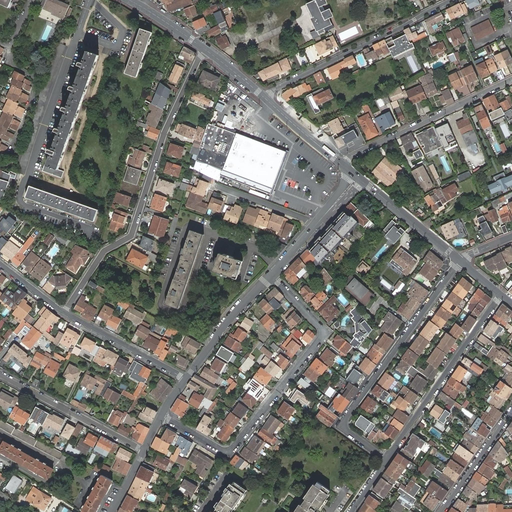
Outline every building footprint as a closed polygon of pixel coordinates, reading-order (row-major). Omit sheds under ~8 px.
[(64,18),(70,6),(57,0),(43,0),(41,6),(44,7),(43,8),(53,13),(64,18)] [(189,5),(187,0),(185,0),(176,4),(175,4),(167,5),(168,11),(176,10),(189,5)] [(312,0),(313,1),(307,4),(313,18),(311,19),(316,30),(311,33),(313,39),(326,33),(324,29),(332,25),(329,18),(333,17),(330,9),(325,11),(323,6),(327,4),(325,0),(312,0)] [(466,0),(470,10),(479,5),(478,4),(483,2),(485,1),(484,0),(466,0)] [(461,3),(447,10),(451,18),(451,20),(468,12),(464,4),(462,5),(461,3)] [(184,10),(188,19),(198,15),(194,5),(184,10)] [(213,14),(218,11),(216,5),(201,11),(204,17),(213,14)] [(218,11),(213,14),(218,26),(222,32),(229,29),(220,11),(218,11)] [(441,12),(425,20),(431,34),(439,30),(438,28),(433,29),(430,23),(436,21),(437,23),(444,19),(441,12)] [(203,18),(193,22),(195,29),(197,29),(197,30),(203,28),(203,26),(206,25),(203,18)] [(489,20),(471,28),(476,40),(494,32),(489,20)] [(207,32),(210,38),(222,32),(218,26),(209,31),(207,32)] [(137,78),(152,33),(136,27),(121,72),(137,78)] [(404,31),(406,34),(410,43),(412,42),(420,39),(425,36),(427,35),(426,32),(418,35),(417,36),(415,32),(411,34),(409,28),(404,31)] [(459,28),(447,34),(449,38),(451,37),(455,46),(465,42),(459,28)] [(390,51),(391,53),(392,55),(393,57),(414,47),(412,42),(410,43),(406,34),(393,40),(391,37),(385,40),(390,51)] [(217,42),(222,49),(230,45),(227,38),(226,38),(225,35),(221,37),(220,35),(215,37),(217,42)] [(333,35),(321,41),(314,44),(319,54),(326,51),(326,50),(330,48),(333,47),(333,46),(338,44),(336,41),(333,35)] [(184,46),(176,40),(173,46),(172,48),(181,52),(184,46)] [(372,46),(376,52),(378,55),(382,53),(383,55),(390,51),(385,40),(372,46)] [(442,41),(429,47),(432,56),(436,54),(437,57),(442,56),(441,54),(444,53),(443,50),(445,49),(442,41)] [(44,79),(51,82),(66,46),(59,43),(44,79)] [(492,53),(488,45),(478,50),(479,51),(480,50),(480,51),(485,48),(488,54),(492,53)] [(184,46),(181,52),(180,55),(179,58),(183,60),(185,57),(193,60),(196,53),(187,47),(184,46)] [(372,58),(373,61),(377,59),(379,58),(378,55),(376,52),(372,46),(371,46),(374,51),(373,52),(371,53),(370,51),(368,48),(363,50),(368,60),(372,58)] [(511,63),(511,59),(507,50),(500,53),(506,66),(511,63)] [(90,81),(99,55),(87,51),(86,56),(84,59),(83,63),(80,62),(78,66),(82,67),(77,80),(76,83),(75,87),(71,86),(70,89),(73,91),(70,101),(68,104),(67,108),(64,107),(62,110),(66,111),(62,122),(61,125),(60,129),(56,128),(55,131),(58,133),(55,142),(54,146),(52,150),(49,149),(47,152),(51,154),(50,157),(49,159),(47,159),(42,171),(61,178),(64,171),(58,169),(67,145),(74,124),(81,103),(90,81)] [(448,56),(451,63),(454,61),(456,61),(457,60),(453,53),(448,56)] [(506,66),(500,53),(494,56),(500,69),(506,66)] [(349,57),(345,60),(345,61),(328,69),(333,79),(341,75),(339,72),(343,70),(342,68),(345,66),(346,67),(352,64),(352,65),(356,63),(353,55),(349,57)] [(265,68),(263,69),(264,70),(260,72),(261,75),(264,80),(268,77),(269,79),(273,77),(274,80),(279,77),(277,74),(291,68),(286,58),(277,62),(277,63),(265,69),(265,68)] [(484,62),(489,73),(497,70),(493,60),(492,61),(491,58),(484,62)] [(484,62),(477,66),(482,77),(489,73),(484,62)] [(183,68),(175,65),(169,79),(176,83),(183,68)] [(460,71),(467,85),(479,79),(472,65),(460,71)] [(360,70),(351,74),(353,79),(362,74),(360,70)] [(23,78),(24,75),(14,71),(12,77),(14,78),(29,85),(31,81),(25,78),(25,79),(23,79),(23,78)] [(163,74),(157,71),(154,78),(160,82),(163,74)] [(204,71),(199,82),(214,90),(220,79),(204,71)] [(460,71),(448,77),(455,91),(467,85),(460,71)] [(316,74),(321,85),(326,83),(321,72),(316,74)] [(422,77),(418,79),(419,81),(420,80),(422,84),(432,79),(432,80),(433,79),(430,73),(429,73),(427,74),(422,77)] [(30,91),(32,87),(29,85),(14,78),(11,84),(12,85),(21,89),(22,87),(22,86),(24,87),(23,88),(30,91)] [(432,79),(421,85),(421,86),(425,93),(435,88),(432,79)] [(24,174),(51,82),(44,80),(17,172),(24,174)] [(165,86),(160,82),(156,93),(167,100),(171,90),(165,86)] [(171,90),(177,94),(179,90),(167,83),(165,86),(171,90)] [(27,100),(29,95),(23,93),(22,94),(21,93),(21,92),(22,90),(21,89),(12,85),(9,91),(27,100)] [(282,97),(287,101),(306,92),(304,88),(302,89),(301,86),(292,90),(282,97)] [(406,93),(408,97),(411,104),(426,98),(420,86),(406,93)] [(323,88),(307,96),(315,114),(320,112),(318,105),(333,98),(330,90),(325,92),(323,88)] [(402,92),(400,88),(389,92),(394,102),(391,103),(399,120),(404,118),(396,101),(404,98),(405,98),(408,97),(406,93),(405,90),(402,92)] [(442,92),(447,105),(454,101),(450,91),(449,88),(442,92)] [(25,104),(27,100),(9,91),(6,97),(8,98),(16,102),(17,100),(18,99),(19,100),(19,101),(25,104)] [(208,108),(212,110),(213,109),(215,103),(211,101),(212,101),(204,97),(205,96),(199,93),(199,95),(194,92),(191,98),(190,101),(194,103),(195,100),(205,104),(204,107),(208,109),(208,108)] [(167,100),(156,93),(151,103),(163,109),(167,100)] [(0,94),(0,101),(5,104),(8,98),(6,97),(3,96),(0,94)] [(390,102),(387,94),(382,96),(385,104),(390,102)] [(504,114),(494,94),(483,100),(488,110),(491,109),(493,112),(489,113),(492,120),(504,114)] [(511,105),(511,99),(509,95),(505,97),(507,99),(499,103),(509,121),(511,119),(511,111),(511,109),(511,108),(511,106),(511,105)] [(23,113),(25,109),(19,106),(19,107),(17,106),(17,105),(18,103),(16,102),(8,98),(5,104),(23,113)] [(148,120),(146,125),(148,125),(151,126),(155,128),(157,123),(156,123),(158,118),(159,119),(161,114),(163,109),(151,103),(150,102),(146,100),(143,107),(147,109),(152,110),(150,115),(149,114),(147,119),(148,120)] [(480,101),(473,104),(477,114),(483,127),(488,125),(491,124),(485,110),(480,101)] [(5,105),(2,111),(4,111),(6,113),(12,116),(13,113),(14,113),(15,113),(15,114),(21,117),(23,113),(5,104),(5,105)] [(4,111),(0,117),(8,121),(18,126),(20,122),(14,119),(14,120),(12,119),(13,118),(13,116),(12,116),(6,113),(4,111)] [(390,111),(379,117),(384,128),(395,123),(390,111)] [(475,142),(479,140),(466,112),(462,114),(464,119),(456,122),(467,146),(471,144),(472,146),(476,144),(475,142)] [(368,114),(359,118),(366,134),(375,129),(368,114)] [(341,116),(328,122),(334,135),(343,130),(339,120),(343,119),(341,116)] [(8,121),(0,117),(0,118),(0,124),(8,129),(9,126),(9,125),(11,126),(10,127),(16,130),(18,126),(8,121)] [(157,139),(160,131),(148,126),(148,125),(146,125),(137,121),(136,125),(147,129),(145,134),(148,135),(147,135),(157,139)] [(205,175),(213,179),(218,182),(220,176),(223,169),(230,172),(270,187),(284,152),(241,136),(229,131),(208,123),(206,130),(202,140),(200,147),(200,148),(194,169),(205,175)] [(447,155),(460,150),(448,123),(435,129),(442,146),(447,155)] [(499,126),(505,138),(511,134),(511,132),(508,124),(506,124),(506,123),(499,126)] [(8,129),(0,124),(0,132),(9,137),(12,138),(14,134),(8,131),(8,132),(6,131),(8,129)] [(197,139),(202,140),(206,130),(203,129),(202,133),(196,131),(196,129),(183,124),(182,125),(178,124),(176,130),(180,132),(179,134),(192,139),(193,139),(196,140),(197,139)] [(433,127),(415,135),(421,146),(423,145),(424,147),(422,148),(425,154),(442,146),(433,127)] [(354,129),(335,139),(339,148),(358,137),(354,129)] [(0,132),(0,137),(2,137),(1,138),(7,141),(9,137),(0,132)] [(412,132),(401,137),(408,150),(414,147),(411,142),(415,140),(412,132)] [(497,154),(502,152),(499,142),(494,144),(497,154)] [(171,144),(168,154),(181,158),(184,148),(171,144)] [(152,154),(153,151),(148,149),(149,147),(144,146),(142,151),(152,154)] [(196,160),(198,155),(200,149),(193,147),(191,153),(194,154),(193,159),(196,160)] [(142,151),(141,150),(140,152),(136,150),(130,167),(139,170),(145,152),(142,151)] [(286,153),(284,152),(270,187),(273,188),(286,153)] [(439,159),(448,174),(452,171),(444,156),(439,159)] [(397,166),(385,157),(373,172),(389,186),(395,178),(398,180),(403,175),(400,172),(403,169),(397,165),(397,166)] [(511,160),(502,164),(504,169),(511,165),(511,160)] [(168,163),(165,172),(178,176),(181,167),(168,163)] [(429,165),(436,180),(439,178),(432,164),(429,165)] [(423,165),(413,171),(422,190),(433,184),(423,165)] [(130,167),(129,167),(124,181),(137,185),(142,171),(139,170),(130,167)] [(230,172),(223,169),(220,176),(270,194),(273,188),(270,187),(230,172)] [(11,175),(0,170),(0,199),(3,200),(11,175)] [(469,171),(458,176),(460,181),(471,176),(469,171)] [(211,184),(212,181),(213,179),(205,175),(203,181),(208,183),(211,184)] [(506,176),(495,181),(496,182),(493,183),(494,183),(496,190),(498,190),(511,184),(511,179),(510,175),(507,177),(506,176)] [(202,196),(203,196),(208,183),(203,181),(197,178),(194,187),(188,185),(187,190),(192,192),(202,196)] [(159,184),(157,189),(158,190),(172,194),(175,185),(160,180),(159,184)] [(435,203),(431,206),(434,210),(443,205),(443,203),(457,195),(459,194),(457,191),(460,189),(461,189),(460,188),(457,182),(452,185),(441,190),(440,188),(436,190),(434,192),(435,194),(437,194),(440,198),(434,202),(435,203)] [(187,190),(188,185),(182,183),(180,189),(186,191),(187,190)] [(496,190),(494,183),(488,186),(491,193),(496,190)] [(43,190),(30,186),(26,197),(94,221),(98,210),(84,205),(71,200),(63,197),(50,193),(43,190)] [(424,197),(430,207),(431,206),(435,203),(434,202),(440,198),(437,194),(435,194),(434,192),(433,191),(429,193),(424,197)] [(131,197),(115,192),(113,200),(117,201),(116,202),(128,206),(131,197)] [(206,213),(208,207),(209,205),(200,202),(202,196),(192,192),(186,205),(206,213)] [(154,197),(150,208),(163,212),(166,201),(154,197)] [(220,211),(223,204),(224,201),(220,200),(219,201),(216,199),(216,198),(214,197),(212,197),(209,205),(208,207),(220,211)] [(351,202),(343,210),(348,215),(349,214),(351,216),(360,224),(361,224),(364,227),(367,230),(374,224),(370,220),(358,209),(351,202)] [(242,208),(235,205),(234,208),(228,206),(224,218),(237,223),(242,208)] [(255,225),(261,209),(257,208),(256,210),(248,207),(243,221),(255,225)] [(128,214),(116,209),(115,210),(112,220),(109,229),(115,231),(116,227),(120,229),(123,230),(125,224),(123,223),(125,218),(127,218),(128,214)] [(267,228),(271,216),(267,214),(264,213),(265,211),(261,209),(255,225),(255,226),(259,227),(260,225),(267,228)] [(498,220),(494,209),(489,211),(490,213),(486,215),(488,220),(492,218),(493,222),(498,220)] [(511,218),(508,209),(499,213),(503,222),(508,220),(508,221),(511,219),(511,218)] [(329,274),(342,259),(334,253),(360,224),(351,216),(349,214),(348,215),(343,210),(340,212),(335,217),(331,221),(327,225),(324,228),(316,238),(307,247),(308,249),(319,262),(325,268),(329,274)] [(283,220),(284,218),(272,214),(271,216),(267,228),(279,232),(283,220)] [(483,215),(477,218),(482,230),(479,231),(483,237),(492,232),(483,215)] [(0,250),(0,251),(5,245),(0,241),(0,240),(3,236),(4,236),(16,222),(11,218),(8,221),(2,216),(0,219),(0,225),(3,228),(0,232),(0,250)] [(155,216),(150,233),(163,237),(168,220),(155,216)] [(178,218),(174,217),(165,246),(169,247),(171,239),(176,223),(178,218)] [(459,218),(440,227),(446,241),(456,236),(458,240),(467,236),(459,218)] [(392,219),(384,229),(387,232),(385,234),(395,243),(405,231),(401,227),(399,229),(395,225),(396,223),(392,219)] [(287,222),(283,220),(279,232),(278,235),(287,238),(288,234),(289,235),(291,232),(292,232),(294,226),(290,225),(286,223),(287,222)] [(50,230),(43,241),(48,245),(56,234),(50,230)] [(174,278),(165,304),(177,308),(186,284),(194,259),(203,234),(190,230),(180,259),(181,259),(174,278)] [(352,239),(356,243),(364,235),(360,231),(352,239)] [(63,245),(69,238),(60,234),(56,239),(63,245)] [(155,240),(143,235),(141,244),(138,245),(152,252),(155,240)] [(23,246),(11,236),(6,243),(5,245),(1,250),(9,257),(8,258),(12,260),(20,249),(23,246)] [(34,240),(30,237),(23,246),(20,249),(12,260),(12,261),(18,266),(25,257),(22,254),(26,250),(34,240)] [(279,254),(287,246),(275,242),(271,247),(279,254)] [(86,255),(89,251),(75,245),(74,247),(78,250),(75,254),(67,267),(75,272),(81,263),(83,264),(88,256),(86,255)] [(511,259),(511,248),(511,246),(506,248),(507,250),(503,252),(508,262),(511,259)] [(391,262),(406,275),(416,263),(415,262),(417,260),(402,248),(391,262)] [(142,268),(148,257),(134,250),(133,254),(131,253),(127,260),(142,268)] [(307,250),(300,258),(307,267),(315,259),(307,250)] [(443,262),(430,251),(423,260),(427,263),(438,271),(443,264),(443,262)] [(40,259),(31,252),(23,263),(28,267),(26,269),(31,273),(37,265),(36,264),(40,259)] [(148,257),(163,265),(165,259),(150,252),(148,257)] [(497,256),(493,258),(498,269),(499,270),(508,266),(501,252),(497,255),(497,256)] [(213,270),(213,271),(218,272),(218,273),(227,277),(228,276),(237,279),(243,261),(234,258),(234,257),(224,254),(224,255),(219,253),(218,257),(217,257),(213,266),(215,266),(213,270)] [(300,258),(296,261),(303,268),(306,272),(309,269),(307,267),(300,258)] [(498,269),(493,258),(489,259),(488,260),(487,259),(483,261),(487,268),(492,272),(498,269)] [(37,265),(31,273),(41,281),(51,267),(41,259),(37,265)] [(297,275),(300,278),(306,272),(303,268),(296,261),(290,268),(296,274),(297,275)] [(363,261),(356,268),(363,275),(370,268),(363,261)] [(316,265),(321,271),(325,268),(319,262),(316,265)] [(427,263),(420,273),(430,281),(432,278),(438,271),(427,263)] [(290,268),(284,274),(294,284),(298,280),(296,277),(297,275),(296,274),(290,268)] [(316,295),(333,278),(329,274),(325,268),(321,271),(315,277),(316,278),(317,277),(323,283),(313,292),(316,295)] [(52,275),(48,281),(55,287),(56,288),(66,287),(73,278),(66,274),(64,276),(61,276),(60,276),(56,276),(55,277),(52,275)] [(374,296),(351,275),(342,284),(346,288),(345,288),(365,306),(374,296)] [(431,321),(440,327),(441,328),(446,321),(451,313),(457,306),(462,299),(467,292),(472,285),(463,277),(460,281),(459,281),(456,284),(454,287),(455,288),(452,292),(449,296),(448,295),(446,298),(444,301),(445,302),(441,306),(438,311),(437,310),(435,313),(433,316),(434,317),(431,321)] [(98,285),(91,280),(88,284),(96,289),(98,285)] [(403,283),(399,280),(394,287),(397,290),(403,283)] [(425,297),(429,291),(416,282),(412,288),(425,297)] [(111,293),(98,285),(96,289),(109,297),(111,293)] [(312,298),(312,299),(314,296),(313,295),(312,296),(311,295),(313,293),(306,285),(302,289),(302,290),(301,291),(300,293),(302,295),(305,298),(306,299),(305,300),(307,302),(312,298)] [(12,294),(7,289),(0,298),(15,310),(24,299),(27,294),(20,288),(16,293),(17,294),(15,297),(12,294)] [(285,298),(275,288),(267,296),(268,297),(265,299),(269,304),(272,307),(274,304),(277,306),(285,298)] [(412,288),(408,294),(411,296),(412,297),(421,303),(425,297),(412,288)] [(485,294),(478,288),(472,297),(469,301),(476,307),(477,305),(479,303),(485,294)] [(327,296),(321,290),(314,297),(315,297),(312,301),(315,305),(314,306),(317,309),(323,303),(321,301),(327,296)] [(119,302),(121,298),(111,293),(109,297),(119,302)] [(491,299),(485,294),(479,303),(485,308),(491,299)] [(82,296),(80,300),(74,309),(83,313),(87,305),(88,304),(83,302),(86,298),(82,296)] [(415,311),(421,303),(412,297),(411,298),(412,299),(408,304),(406,303),(406,305),(415,311)] [(129,307),(131,304),(121,298),(119,302),(118,304),(127,309),(129,307)] [(15,310),(13,313),(17,316),(23,320),(24,319),(28,314),(32,308),(27,305),(27,306),(25,305),(26,303),(27,302),(24,299),(15,310)] [(266,312),(267,314),(274,309),(272,307),(269,304),(265,299),(259,304),(266,312)] [(347,312),(354,305),(352,302),(345,309),(347,312)] [(399,309),(397,311),(409,320),(415,311),(406,305),(403,303),(399,309)] [(475,314),(479,316),(482,311),(485,308),(479,303),(477,305),(476,307),(472,312),(475,314)] [(511,310),(503,303),(499,309),(510,317),(511,318),(511,316),(511,310)] [(145,316),(147,313),(144,311),(142,314),(134,309),(135,306),(131,304),(129,307),(127,309),(124,316),(140,325),(145,316)] [(329,307),(326,304),(319,310),(321,314),(322,313),(326,317),(325,318),(328,321),(329,321),(335,316),(335,315),(338,312),(335,308),(334,309),(331,305),(329,307)] [(83,313),(81,316),(90,321),(96,310),(87,305),(83,313)] [(114,310),(104,305),(97,319),(101,321),(102,318),(107,322),(110,315),(111,315),(113,312),(114,310)] [(291,305),(281,316),(285,320),(294,311),(296,310),(291,305)] [(57,317),(44,307),(39,313),(42,316),(51,324),(54,321),(57,323),(60,318),(57,317)] [(355,308),(351,311),(355,316),(353,318),(356,322),(357,332),(354,336),(355,337),(350,344),(352,345),(357,350),(358,348),(366,337),(372,329),(363,317),(355,308)] [(510,317),(499,309),(495,315),(507,323),(509,321),(506,320),(508,318),(509,318),(510,317)] [(302,319),(294,311),(285,320),(285,321),(286,320),(291,326),(290,327),(292,328),(302,319)] [(387,321),(380,330),(385,333),(389,336),(391,333),(392,334),(402,321),(389,312),(385,318),(386,320),(387,321)] [(34,319),(28,314),(24,319),(30,324),(34,319)] [(267,314),(260,321),(268,330),(276,323),(267,314)] [(110,315),(107,322),(106,324),(113,328),(118,318),(111,315),(110,315)] [(511,326),(507,323),(495,315),(492,319),(498,323),(500,322),(508,327),(509,327),(510,327),(508,331),(511,333),(511,326)] [(33,327),(43,334),(46,330),(51,324),(42,316),(33,327)] [(464,329),(468,332),(476,320),(470,316),(462,327),(464,329)] [(239,328),(248,333),(252,336),(254,334),(248,330),(254,322),(246,317),(241,325),(241,326),(239,328)] [(121,320),(118,318),(113,328),(116,329),(121,320)] [(21,322),(14,331),(14,332),(17,335),(25,326),(31,330),(21,342),(31,349),(43,334),(33,327),(30,324),(24,319),(23,320),(21,322)] [(419,356),(424,349),(429,341),(434,335),(440,327),(431,321),(430,320),(428,324),(429,324),(426,328),(423,332),(422,331),(420,334),(417,337),(419,338),(415,342),(413,346),(412,345),(409,349),(414,352),(419,356)] [(499,325),(491,320),(484,331),(491,336),(495,339),(499,332),(500,333),(504,328),(499,325)] [(454,327),(449,334),(457,339),(464,329),(462,327),(455,322),(450,324),(454,327)] [(150,332),(151,331),(140,325),(135,333),(146,340),(148,335),(150,332)] [(176,336),(179,331),(169,325),(167,330),(164,334),(169,337),(172,333),(176,336)] [(7,339),(13,330),(9,327),(3,337),(7,339)] [(77,333),(67,328),(64,334),(63,336),(62,338),(61,340),(64,342),(67,341),(67,343),(71,345),(70,347),(74,347),(75,347),(75,345),(80,336),(77,334),(77,333)] [(231,334),(229,336),(239,342),(241,343),(248,333),(239,328),(234,335),(231,334)] [(63,336),(64,334),(59,331),(56,338),(46,330),(43,334),(58,346),(61,340),(62,338),(63,336)] [(302,335),(297,330),(296,331),(293,334),(294,336),(295,336),(298,339),(302,335)] [(309,343),(315,335),(309,330),(302,338),(309,343)] [(162,338),(150,332),(148,335),(160,342),(161,340),(162,338)] [(431,364),(437,368),(439,365),(438,364),(441,360),(444,356),(445,357),(447,354),(449,351),(448,350),(450,346),(453,342),(454,343),(457,339),(449,334),(447,332),(442,340),(437,347),(432,354),(427,361),(431,364)] [(385,351),(394,340),(385,333),(376,345),(385,351)] [(148,335),(146,340),(144,343),(156,350),(160,342),(148,335)] [(340,353),(343,356),(345,357),(347,354),(345,354),(352,345),(350,344),(338,335),(334,340),(336,341),(333,344),(342,351),(340,353)] [(495,348),(497,346),(481,335),(478,339),(487,345),(489,343),(493,346),(495,348)] [(188,339),(184,347),(195,353),(200,343),(187,336),(186,338),(188,339)] [(239,342),(229,336),(224,344),(234,350),(236,352),(241,344),(241,343),(239,342)] [(168,340),(163,337),(162,338),(161,340),(155,353),(160,355),(158,358),(163,360),(168,351),(167,351),(168,348),(165,346),(167,343),(168,340)] [(289,337),(283,345),(286,348),(294,354),(300,346),(292,340),(289,337)] [(85,338),(81,346),(91,352),(96,343),(85,338)] [(258,340),(251,349),(253,351),(256,347),(260,342),(258,340)] [(28,354),(14,343),(8,351),(9,351),(3,359),(6,362),(12,354),(23,363),(22,365),(26,368),(33,358),(29,355),(28,357),(26,356),(28,354)] [(274,343),(271,346),(276,351),(279,348),(274,343)] [(496,357),(500,351),(495,348),(493,346),(488,352),(476,343),(473,346),(494,360),(496,357)] [(369,353),(366,357),(376,365),(383,354),(385,351),(376,345),(375,344),(373,347),(371,349),(369,353)] [(509,354),(508,354),(501,349),(502,347),(498,344),(497,346),(495,348),(500,351),(496,357),(494,360),(497,362),(501,365),(503,362),(509,354)] [(107,351),(100,346),(93,360),(104,366),(106,361),(112,364),(115,366),(116,365),(120,357),(113,353),(112,352),(108,350),(107,351)] [(222,346),(216,355),(225,359),(227,356),(229,358),(231,355),(229,353),(230,351),(222,346)] [(260,351),(270,358),(274,362),(283,369),(289,362),(281,355),(276,361),(274,360),(275,359),(271,356),(273,354),(262,346),(259,350),(260,351)] [(508,354),(510,351),(503,346),(502,347),(501,349),(508,354)] [(81,350),(75,347),(74,347),(71,353),(78,356),(81,350)] [(318,359),(327,366),(330,368),(334,362),(332,361),(336,355),(337,356),(338,355),(342,358),(343,356),(340,353),(331,347),(329,349),(327,348),(318,359)] [(253,351),(249,357),(251,359),(256,353),(258,354),(260,351),(259,350),(256,348),(253,351)] [(251,349),(244,357),(244,358),(247,359),(249,357),(253,351),(251,349)] [(410,359),(414,352),(409,349),(405,355),(410,359)] [(51,359),(46,356),(45,357),(37,352),(31,363),(39,368),(42,364),(47,366),(50,361),(51,359)] [(403,359),(411,365),(411,366),(419,356),(414,352),(410,359),(405,355),(402,359),(403,359)] [(179,360),(176,365),(184,370),(189,361),(181,356),(178,355),(177,358),(179,360)] [(129,362),(120,357),(116,365),(115,366),(114,368),(113,370),(122,375),(124,372),(127,373),(130,366),(128,365),(128,364),(129,362)] [(243,364),(240,367),(244,370),(246,372),(255,362),(251,359),(249,357),(247,359),(243,364)] [(368,375),(376,365),(366,357),(359,367),(368,375)] [(485,371),(465,357),(462,362),(465,364),(463,367),(468,370),(468,371),(471,368),(472,367),(481,373),(482,373),(484,374),(485,371)] [(211,368),(215,370),(221,373),(222,371),(221,370),(223,365),(225,366),(227,364),(217,358),(211,368)] [(317,358),(310,366),(320,373),(321,374),(327,366),(318,359),(317,358)] [(56,362),(51,359),(50,361),(47,366),(44,372),(54,377),(60,364),(56,362)] [(402,359),(395,368),(404,375),(411,365),(403,359),(402,359)] [(278,376),(283,369),(274,362),(269,369),(278,376)] [(478,365),(486,371),(488,368),(480,363),(478,365)] [(70,364),(64,375),(68,378),(70,379),(74,381),(81,370),(76,367),(75,366),(70,364)] [(144,384),(147,379),(147,378),(151,371),(138,364),(134,372),(131,377),(140,382),(139,385),(133,395),(137,397),(144,384)] [(432,380),(439,370),(437,368),(431,364),(426,371),(421,368),(419,371),(421,373),(422,374),(432,380)] [(468,370),(460,365),(458,368),(451,377),(459,382),(466,373),(468,370)] [(320,373),(310,366),(299,380),(310,388),(315,383),(313,382),(320,373)] [(209,380),(209,381),(214,384),(218,376),(220,377),(222,374),(221,373),(215,370),(214,372),(205,367),(201,375),(209,380)] [(264,386),(272,375),(262,367),(254,378),(264,386)] [(511,373),(504,367),(502,370),(507,373),(509,374),(504,381),(502,379),(501,381),(510,387),(511,388),(511,373)] [(350,382),(358,389),(360,386),(356,383),(362,375),(354,368),(346,379),(350,382)] [(91,372),(87,370),(85,374),(86,374),(81,383),(92,389),(96,382),(99,384),(95,393),(99,395),(100,394),(107,381),(104,379),(97,375),(95,379),(89,376),(91,372)] [(244,370),(241,374),(247,379),(250,375),(246,372),(244,370)] [(386,372),(377,384),(385,390),(388,386),(390,387),(396,379),(386,372)] [(204,397),(208,399),(210,400),(218,387),(196,375),(192,379),(209,389),(204,397)] [(426,381),(418,375),(411,385),(419,391),(422,387),(425,383),(426,381)] [(459,382),(451,377),(447,383),(458,390),(459,390),(462,393),(463,393),(467,388),(463,384),(459,382)] [(164,400),(173,388),(162,380),(153,392),(157,395),(164,400)] [(506,400),(511,390),(511,388),(510,387),(501,381),(499,380),(497,382),(499,383),(494,390),(491,388),(491,389),(493,390),(503,398),(506,400)] [(112,383),(107,381),(100,394),(104,397),(114,402),(116,404),(121,395),(118,394),(109,389),(112,383)] [(191,381),(187,386),(194,389),(193,389),(196,391),(200,386),(191,381)] [(225,392),(228,394),(237,383),(234,381),(231,384),(229,387),(228,388),(226,391),(225,392)] [(333,383),(330,381),(323,390),(326,392),(330,387),(333,383)] [(248,392),(255,399),(258,395),(257,394),(262,389),(253,382),(246,391),(248,392)] [(350,401),(358,389),(350,382),(346,387),(344,390),(342,389),(339,393),(340,394),(342,396),(350,401)] [(458,390),(447,383),(441,391),(451,398),(452,399),(458,390)] [(146,385),(144,384),(137,397),(136,397),(139,399),(141,394),(144,396),(146,393),(143,391),(146,385)] [(377,384),(371,392),(375,395),(380,399),(384,401),(390,394),(385,390),(377,384)] [(404,399),(408,402),(411,404),(418,395),(404,385),(401,390),(408,395),(404,399)] [(311,399),(295,387),(292,392),(294,393),(292,396),(291,396),(289,399),(295,402),(298,398),(308,404),(311,399)] [(15,396),(2,389),(0,393),(0,405),(8,410),(10,405),(15,396)] [(133,395),(124,390),(122,393),(135,399),(136,397),(137,397),(133,395)] [(329,397),(334,401),(344,408),(350,401),(342,396),(340,394),(339,393),(334,390),(329,397)] [(498,410),(506,400),(503,398),(493,390),(490,395),(492,397),(490,400),(488,403),(490,404),(498,410)] [(451,398),(441,391),(438,396),(445,400),(446,401),(453,406),(454,405),(456,402),(456,401),(452,399),(451,398)] [(241,397),(238,402),(240,403),(248,409),(250,406),(252,407),(257,400),(255,399),(248,392),(243,399),(241,397)] [(204,396),(201,394),(200,396),(195,393),(189,402),(198,408),(201,404),(205,406),(204,408),(208,410),(214,402),(210,400),(208,399),(204,397),(204,396)] [(19,398),(15,396),(10,405),(14,407),(19,398)] [(368,396),(360,408),(366,412),(369,414),(371,410),(377,403),(368,396)] [(396,402),(394,400),(392,403),(391,404),(397,407),(399,409),(403,412),(405,409),(404,408),(406,405),(408,402),(404,399),(400,396),(396,402)] [(171,415),(177,418),(178,415),(182,418),(186,412),(184,411),(189,404),(184,401),(178,398),(170,410),(171,415)] [(214,402),(208,410),(210,411),(211,412),(217,403),(214,401),(214,402)] [(344,408),(334,401),(328,409),(333,413),(336,408),(341,412),(344,408)] [(281,407),(291,414),(295,409),(285,402),(281,407)] [(459,403),(456,402),(454,405),(457,407),(460,409),(461,410),(463,407),(462,406),(459,403)] [(249,410),(248,409),(240,403),(233,411),(242,418),(249,410)] [(316,406),(321,409),(315,417),(330,427),(338,416),(319,403),(318,404),(318,403),(316,406)] [(485,412),(497,421),(503,413),(498,410),(490,404),(489,406),(492,407),(488,412),(486,411),(485,412)] [(449,412),(445,409),(444,410),(436,405),(430,413),(439,419),(438,420),(444,423),(447,419),(445,419),(448,415),(448,416),(450,413),(449,412)] [(12,411),(10,416),(14,418),(14,419),(18,421),(20,422),(24,425),(30,415),(24,411),(21,410),(20,409),(15,406),(12,411)] [(154,418),(157,412),(147,407),(145,406),(141,412),(144,414),(154,418)] [(41,425),(43,426),(49,414),(45,411),(44,412),(40,410),(40,409),(36,407),(29,419),(30,419),(32,419),(35,420),(35,422),(37,423),(39,422),(41,423),(41,425)] [(114,408),(113,410),(107,420),(117,426),(120,422),(122,423),(126,415),(127,413),(128,412),(125,411),(125,412),(116,407),(115,409),(114,408)] [(288,419),(291,414),(281,407),(278,412),(288,419)] [(199,415),(203,418),(205,414),(208,410),(204,408),(201,412),(199,415)] [(399,409),(393,417),(395,418),(403,425),(409,416),(403,412),(399,409)] [(206,415),(197,429),(207,435),(210,429),(206,427),(211,419),(207,416),(210,411),(208,410),(205,414),(206,415)] [(152,423),(154,418),(144,414),(141,412),(140,412),(138,416),(152,423)] [(224,421),(234,428),(237,425),(238,423),(241,419),(231,412),(224,421)] [(483,420),(485,422),(493,427),(497,421),(485,412),(484,412),(482,414),(484,415),(486,416),(483,420)] [(134,417),(127,413),(126,415),(122,423),(126,425),(127,423),(130,425),(134,417)] [(48,424),(53,416),(49,414),(43,426),(42,427),(46,429),(48,424)] [(53,416),(48,424),(59,430),(64,420),(54,414),(53,416)] [(271,415),(263,427),(272,434),(278,425),(282,428),(284,424),(281,421),(271,415)] [(375,426),(376,425),(371,422),(361,415),(355,423),(356,425),(365,431),(369,434),(372,430),(375,426)] [(0,427),(11,434),(60,460),(63,455),(63,453),(62,452),(54,448),(36,439),(22,432),(15,428),(6,422),(0,418),(0,427)] [(395,418),(390,425),(391,425),(399,431),(403,425),(395,418)] [(225,441),(234,428),(224,421),(221,419),(217,425),(221,427),(222,424),(225,426),(218,436),(225,441)] [(422,429),(427,424),(423,420),(418,425),(422,429)] [(478,432),(486,437),(490,431),(493,427),(485,422),(483,420),(482,420),(478,426),(479,426),(476,431),(478,432)] [(76,428),(67,423),(61,435),(69,439),(72,434),(76,428)] [(76,428),(72,434),(76,437),(79,432),(82,426),(83,425),(78,423),(76,428)] [(122,423),(121,424),(118,430),(128,436),(131,430),(131,429),(127,427),(128,426),(126,425),(122,423)] [(146,435),(149,428),(139,423),(139,425),(137,424),(136,427),(135,427),(134,429),(146,435)] [(393,439),(399,431),(391,425),(385,433),(389,436),(393,439)] [(142,443),(146,435),(134,429),(132,428),(131,429),(131,430),(134,432),(132,436),(133,437),(132,438),(142,443)] [(262,428),(258,434),(271,442),(274,444),(277,439),(275,437),(262,428)] [(469,434),(482,442),(486,437),(478,432),(476,431),(472,428),(471,429),(472,430),(469,434)] [(162,439),(170,443),(172,444),(174,446),(177,442),(180,436),(177,435),(168,429),(162,439)] [(369,434),(366,438),(371,442),(373,439),(377,441),(380,436),(386,440),(389,436),(385,433),(379,429),(377,433),(372,430),(369,434)] [(426,442),(413,433),(410,437),(411,438),(408,443),(409,443),(407,446),(410,448),(411,447),(416,450),(418,447),(421,449),(426,442)] [(463,437),(465,438),(478,448),(482,442),(469,434),(469,433),(467,437),(464,435),(463,437)] [(98,439),(89,434),(85,441),(83,440),(81,439),(77,447),(87,453),(88,451),(90,453),(92,450),(94,446),(98,439)] [(251,441),(247,447),(256,453),(258,454),(264,445),(266,443),(264,441),(255,435),(251,441)] [(114,442),(101,436),(94,449),(101,453),(103,449),(109,452),(114,442)] [(156,436),(151,447),(166,454),(168,451),(167,450),(170,443),(162,439),(156,436)] [(193,444),(180,436),(177,442),(181,445),(179,448),(182,449),(180,452),(186,455),(193,444)] [(462,445),(461,446),(474,454),(478,448),(465,438),(464,439),(465,440),(462,444),(462,445)] [(4,441),(0,448),(0,451),(9,457),(15,460),(32,469),(37,472),(48,479),(53,469),(46,465),(47,464),(44,462),(43,464),(39,461),(40,460),(37,458),(37,460),(21,451),(22,450),(19,448),(18,449),(14,447),(15,446),(12,444),(11,445),(4,441)] [(507,457),(509,455),(502,447),(500,443),(498,441),(494,448),(489,454),(493,457),(498,460),(499,462),(507,457)] [(118,444),(114,442),(109,452),(112,454),(118,444)] [(453,449),(452,450),(455,452),(469,461),(474,454),(461,446),(460,445),(458,443),(455,447),(456,448),(455,450),(453,449)] [(274,448),(281,453),(284,450),(276,444),(274,448)] [(402,448),(399,453),(408,460),(410,457),(412,458),(414,456),(413,456),(416,452),(415,451),(416,450),(411,447),(410,448),(407,446),(406,445),(403,449),(402,448)] [(172,454),(170,459),(176,462),(176,461),(178,456),(180,452),(182,449),(179,448),(178,447),(174,455),(172,454)] [(246,447),(241,454),(252,462),(255,458),(257,460),(259,456),(257,455),(246,447)] [(121,448),(116,456),(128,462),(132,453),(121,448)] [(195,449),(189,460),(200,467),(198,470),(202,472),(199,475),(204,478),(204,477),(214,461),(195,449)] [(464,468),(469,461),(455,452),(451,459),(453,460),(464,468)] [(408,460),(399,453),(398,454),(399,455),(398,456),(397,455),(396,457),(394,460),(405,468),(409,461),(408,460)] [(483,463),(494,470),(496,468),(497,468),(498,466),(491,461),(493,457),(489,454),(483,463)] [(236,455),(230,463),(242,470),(243,468),(241,466),(244,462),(246,464),(247,462),(236,455)] [(114,468),(126,475),(131,464),(119,458),(116,456),(115,459),(118,460),(114,468)] [(158,456),(154,464),(166,470),(170,461),(158,456)] [(176,461),(181,464),(185,466),(188,461),(184,459),(178,456),(176,461)] [(400,474),(405,468),(394,460),(393,461),(394,462),(393,463),(392,463),(390,466),(400,474)] [(427,460),(419,471),(427,477),(432,470),(434,467),(435,466),(427,460)] [(460,474),(464,468),(453,460),(448,466),(460,474)] [(93,469),(98,472),(101,467),(92,462),(89,467),(93,469)] [(137,476),(149,482),(154,472),(155,469),(150,466),(143,463),(142,466),(137,476)] [(483,463),(478,471),(487,478),(490,480),(495,473),(493,472),(494,470),(483,463)] [(101,467),(98,472),(100,474),(105,476),(109,469),(107,467),(107,466),(103,464),(101,467)] [(181,464),(174,478),(175,478),(178,480),(182,472),(185,466),(181,464)] [(386,471),(385,473),(395,480),(396,480),(400,474),(390,466),(387,470),(388,470),(388,471),(386,471)] [(455,481),(460,474),(448,466),(445,472),(444,471),(443,473),(455,481)] [(440,478),(439,479),(451,488),(455,481),(443,473),(436,468),(434,467),(432,470),(435,472),(434,474),(440,478)] [(484,485),(488,480),(477,472),(473,478),(484,485)] [(395,480),(385,473),(383,476),(384,477),(383,478),(392,485),(395,480)] [(105,476),(100,474),(80,510),(84,511),(95,511),(112,481),(113,481),(105,476)] [(404,490),(414,497),(421,487),(419,486),(415,483),(419,478),(414,474),(411,480),(406,487),(404,490)] [(14,475),(7,488),(16,493),(23,481),(14,475)] [(137,476),(133,484),(145,490),(151,493),(152,490),(146,487),(149,482),(137,476)] [(382,478),(381,479),(382,480),(381,481),(380,480),(378,483),(377,484),(388,491),(392,485),(383,478),(382,478)] [(486,487),(487,485),(484,485),(473,478),(467,486),(476,493),(478,491),(480,492),(483,488),(484,489),(485,487),(486,487)] [(198,487),(185,480),(181,487),(181,488),(187,490),(185,494),(192,498),(194,495),(198,487)] [(226,492),(221,500),(234,509),(247,490),(234,481),(228,489),(226,488),(224,491),(226,492)] [(317,481),(296,511),(314,511),(318,507),(319,508),(326,499),(325,498),(330,490),(317,481)] [(433,481),(426,490),(429,493),(431,494),(441,501),(446,495),(448,491),(433,481)] [(133,484),(128,495),(139,500),(140,501),(145,490),(133,484)] [(384,497),(388,491),(377,484),(377,485),(375,487),(376,488),(375,489),(374,488),(373,490),(384,497)] [(477,501),(476,496),(476,493),(467,486),(463,492),(471,498),(468,501),(469,501),(471,501),(477,501)] [(414,497),(404,490),(400,487),(398,489),(397,491),(401,494),(397,500),(401,504),(405,506),(409,509),(416,499),(414,497)] [(44,510),(51,498),(41,492),(35,488),(33,492),(38,495),(35,501),(29,497),(27,500),(44,510)] [(369,495),(365,501),(374,508),(375,507),(377,508),(380,503),(383,500),(372,492),(369,495)] [(431,494),(423,504),(434,511),(441,501),(431,494)] [(128,495),(121,508),(129,511),(131,511),(135,505),(136,506),(139,500),(128,495)] [(198,497),(194,495),(192,498),(190,501),(194,503),(198,497)] [(467,508),(469,509),(469,506),(463,501),(458,498),(452,507),(458,511),(459,509),(462,511),(464,511),(467,508)] [(231,511),(234,509),(221,500),(215,508),(217,509),(214,511),(231,511)] [(394,504),(390,510),(392,511),(394,511),(401,504),(397,500),(394,504)] [(476,511),(477,508),(471,509),(471,501),(469,501),(469,502),(469,506),(469,509),(469,511),(476,511)] [(377,511),(364,502),(357,511),(377,511)] [(476,511),(488,511),(489,505),(489,504),(487,504),(487,503),(479,503),(479,504),(477,504),(477,508),(476,511)]
